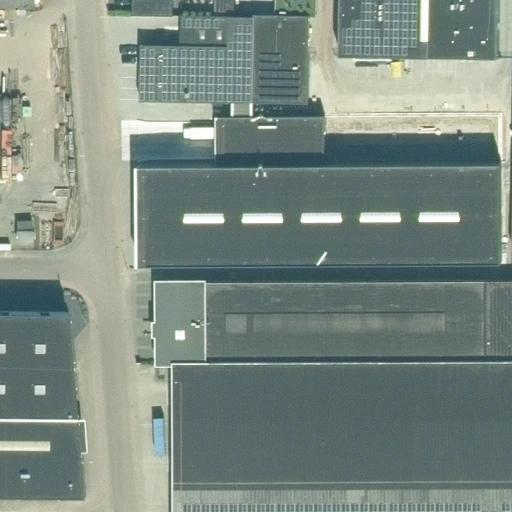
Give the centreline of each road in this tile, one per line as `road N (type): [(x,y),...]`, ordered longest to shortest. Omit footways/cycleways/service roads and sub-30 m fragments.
road 1 (unclassified): [(108,271),(86,0)]
road 2 (unclassified): [(126,511),(108,271)]
